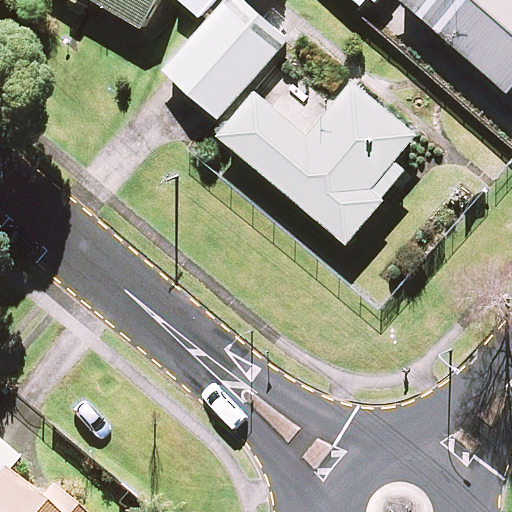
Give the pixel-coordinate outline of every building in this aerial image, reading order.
[(161,0),(96,0),(143,29),(161,0)] [(293,37),(252,0),(231,0),(168,70),(220,117),(293,37)] [(217,0),(181,0),(203,17),(217,0)] [(511,0),(404,0),(510,92),(511,89),(511,0)] [(417,135),(354,83),(311,136),(259,93),(223,137),(349,242),(408,170),(396,161),(417,135)] [(19,462),(0,445),(0,511),(79,511),(55,490),(42,506),(7,476),(19,462)]
